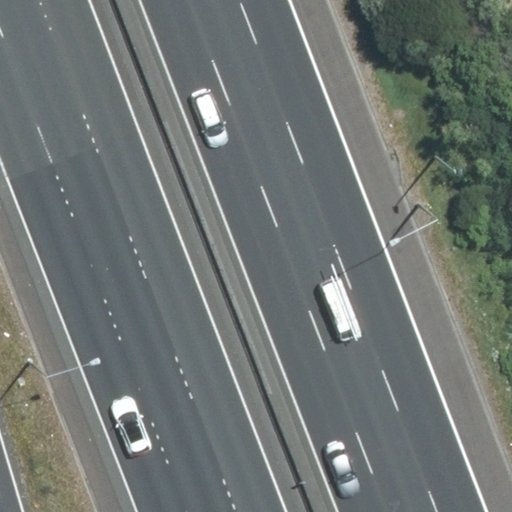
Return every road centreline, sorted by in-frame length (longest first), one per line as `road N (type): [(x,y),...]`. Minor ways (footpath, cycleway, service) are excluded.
road 1 (motorway): [(187,0),(385,511)]
road 2 (motorway): [(235,511),(37,0)]
